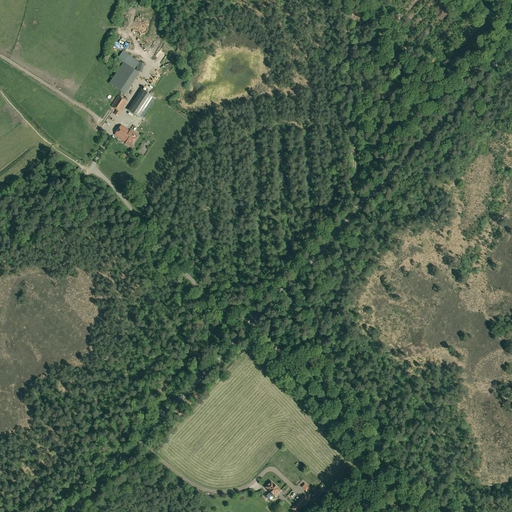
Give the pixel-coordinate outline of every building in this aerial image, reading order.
[(145,71),(147,63),(140,61),(138,70),(145,71)] [(109,84),(124,95),(139,75),(123,64),(109,84)] [(142,119),(155,98),(143,90),(129,110),(142,119)] [(117,109),(114,114),(118,116),(128,101),(118,95),(111,106),(117,109)] [(139,135),(132,130),(131,130),(130,131),(121,125),(115,135),(126,142),(125,143),(131,147),(139,135)] [(265,487),(275,497),(281,491),(271,481),(265,487)] [(295,505),(299,509),(309,498),(305,494),(295,505)]
